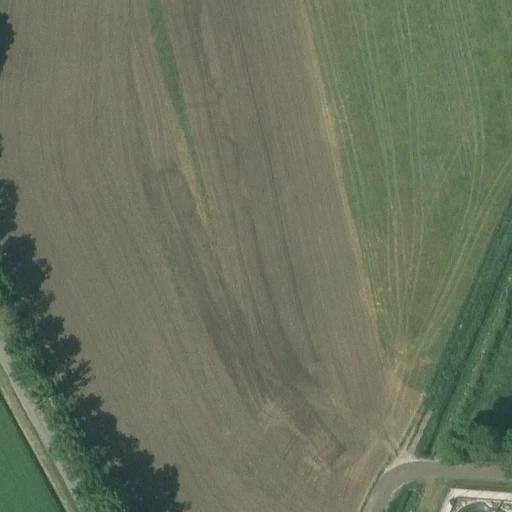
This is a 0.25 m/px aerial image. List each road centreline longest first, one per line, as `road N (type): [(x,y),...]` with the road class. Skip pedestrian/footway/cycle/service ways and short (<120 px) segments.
road 1 (unclassified): [(85,511),(0,348)]
road 2 (track): [(374,511),(389,481),(410,471),(511,477)]
